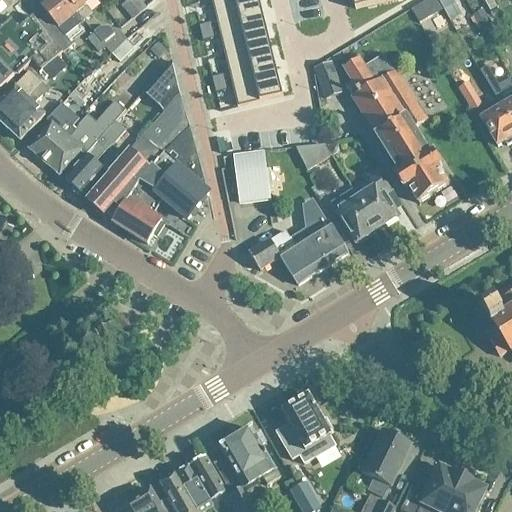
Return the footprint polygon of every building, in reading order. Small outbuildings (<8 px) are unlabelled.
[(36,22),(62,53),(71,45),(64,36),(82,21),(64,0),(50,0),(40,8),(45,14),(36,22)] [(64,0),(82,21),(91,14),(85,6),(92,0),(64,0)] [(128,0),(127,1),(138,14),(155,0),(128,0)] [(258,0),(226,0),(212,3),(218,30),(263,19),(258,0)] [(359,0),(361,5),(354,7),(355,9),(392,0),(359,0)] [(452,0),(436,0),(442,10),(454,3),(452,0)] [(481,0),(488,11),(496,7),(492,0),(481,0)] [(138,14),(127,1),(121,6),(132,19),(138,14)] [(471,12),(479,27),(490,20),(485,13),(484,14),(482,11),(479,13),(477,9),(471,12)] [(0,29),(0,88),(13,76),(18,75),(31,61),(40,71),(58,56),(62,53),(36,22),(32,16),(21,27),(12,18),(0,29)] [(263,19),(218,30),(225,56),(270,45),(263,19)] [(198,26),(200,34),(212,31),(210,23),(198,26)] [(118,30),(101,43),(104,47),(111,55),(126,40),(118,30)] [(212,31),(200,34),(202,42),(214,39),(212,31)] [(93,34),(86,39),(97,53),(104,47),(101,43),(95,36),(93,34)] [(225,56),(231,82),(276,71),(270,45),(225,56)] [(363,68),(358,60),(343,69),(351,83),(343,88),(362,117),(406,89),(395,71),(394,72),(383,55),(363,68)] [(51,81),(67,68),(58,56),(40,71),(51,81)] [(101,82),(118,66),(110,58),(93,74),(101,82)] [(171,62),(143,93),(164,112),(179,94),(171,62)] [(325,99),(343,93),(332,63),(313,69),(325,99)] [(487,68),(480,73),(501,107),(511,125),(511,82),(511,83),(510,79),(498,86),(487,68)] [(276,71),(231,82),(237,108),(282,97),(276,71)] [(43,97),(49,90),(29,73),(0,104),(0,123),(19,142),(45,116),(33,104),(41,95),(43,97)] [(211,78),(213,86),(225,83),(223,75),(211,78)] [(468,82),(457,89),(472,114),(483,107),(468,82)] [(225,83),(213,86),(215,93),(227,91),(225,83)] [(406,89),(362,117),(381,146),(425,118),(406,89)] [(188,127),(179,97),(161,115),(128,151),(108,175),(110,176),(87,202),(103,216),(104,214),(108,218),(138,182),(188,127)] [(75,132),(46,165),(59,177),(66,169),(70,173),(86,155),(125,111),(115,102),(96,123),(89,116),(78,128),(75,132)] [(51,125),(29,150),(46,165),(75,132),(71,128),(79,120),(62,105),(46,121),(51,125)] [(511,125),(501,107),(480,120),(497,147),(504,143),(506,147),(511,142),(511,125)] [(425,118),(381,146),(399,175),(428,156),(412,130),(427,121),(425,118)] [(103,170),(96,164),(125,132),(115,124),(64,181),(72,189),(71,192),(76,196),(79,195),(80,196),(103,170)] [(188,127),(138,182),(162,198),(161,198),(186,220),(207,195),(188,127)] [(331,155),(325,145),(295,148),(308,170),(331,155)] [(262,153),(234,156),(241,204),(268,200),(262,153)] [(428,156),(399,175),(399,176),(396,178),(404,190),(407,188),(418,204),(447,185),(437,169),(441,166),(434,154),(429,157),(428,156)] [(392,191),(379,170),(371,175),(378,186),(358,198),(377,230),(398,217),(385,196),(392,191)] [(162,198),(138,182),(108,218),(114,223),(113,224),(146,245),(153,234),(156,236),(162,227),(159,224),(160,222),(150,216),(161,198),(162,198)] [(353,190),(332,203),(337,211),(356,243),(377,230),(358,198),(353,190)] [(295,249),(279,259),(297,286),(346,255),(343,249),(322,217),(316,206),(303,214),(305,238),(293,245),(295,249)] [(295,249),(286,234),(284,232),(248,255),(259,272),(279,259),(295,249)] [(511,295),(499,304),(498,302),(483,312),(491,326),(493,325),(495,328),(484,334),(499,358),(509,351),(511,356),(511,355),(511,295)] [(117,314),(115,316),(103,328),(118,343),(132,330),(117,314)] [(288,425),(274,433),(291,461),(298,456),(303,465),(315,458),(309,448),(327,437),(329,436),(328,434),(328,435),(327,434),(332,431),(325,418),(320,421),(306,398),(307,398),(306,396),(304,397),(281,410),(279,411),(280,413),(281,413),(288,425)] [(216,448),(222,458),(212,464),(229,494),(225,497),(233,511),(255,511),(241,483),(256,474),(264,487),(279,479),(271,465),(269,466),(248,430),(216,448)] [(415,447),(381,430),(360,474),(373,480),(367,491),(381,498),(386,487),(393,490),(415,447)] [(202,458),(186,468),(210,508),(212,511),(222,511),(219,505),(218,506),(213,498),(223,493),(202,458)] [(444,511),(461,478),(438,467),(436,469),(434,468),(428,479),(431,480),(424,495),(410,488),(399,511),(400,511),(444,511)] [(186,468),(172,476),(190,507),(193,511),(204,511),(210,508),(186,468)] [(301,477),(298,471),(291,475),(295,481),(301,477)] [(193,511),(190,507),(172,476),(156,486),(163,498),(171,511),(193,511)] [(444,511),(473,511),(484,490),(461,478),(444,511)] [(313,511),(318,509),(303,483),(290,491),(301,511),(313,511)] [(171,511),(163,498),(154,503),(147,491),(117,509),(119,511),(171,511)] [(393,511),(395,509),(380,501),(374,511),(393,511)]
